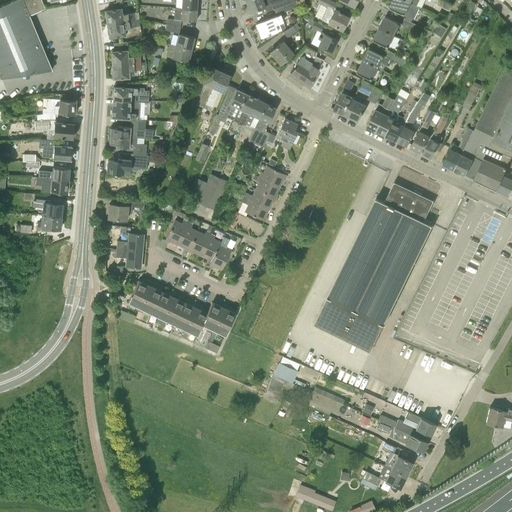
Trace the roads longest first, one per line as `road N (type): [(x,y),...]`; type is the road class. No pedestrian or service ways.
road 1 (secondary): [(0,384),(53,348),(78,290),(94,84),(85,0)]
road 2 (residential): [(156,223),(152,258),(225,293),(239,291),(320,111)]
road 3 (residential): [(511,210),(320,111)]
road 4 (residential): [(421,482),(511,327)]
road 5 (residential): [(320,111),(262,72),(226,0)]
road 6 (residential): [(320,111),(373,0)]
